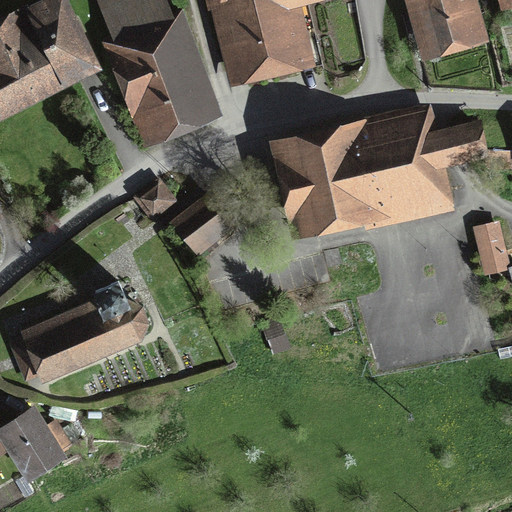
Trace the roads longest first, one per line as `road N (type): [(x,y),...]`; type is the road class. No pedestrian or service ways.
road 1 (residential): [(511,99),(380,103),(193,143),(149,165),(0,281)]
road 2 (unknown): [(230,131),(298,234),(314,239),(483,214),(511,218)]
road 3 (track): [(193,0),(230,131)]
